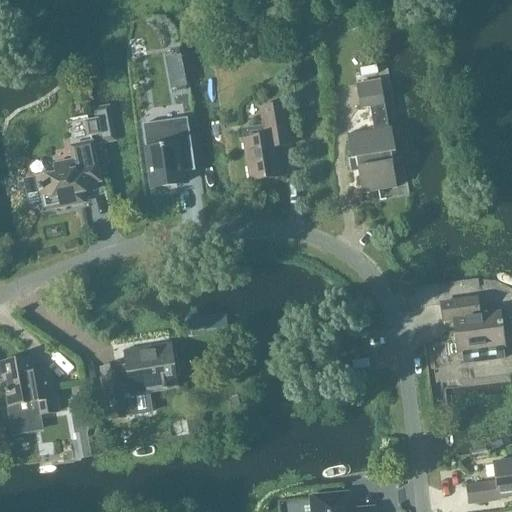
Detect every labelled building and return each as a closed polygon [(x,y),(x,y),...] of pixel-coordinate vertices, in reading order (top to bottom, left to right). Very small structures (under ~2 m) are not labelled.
[(186,77),(170,80),(172,89),(178,88),(178,91),(186,89),(185,86),(187,86),(186,77)] [(370,110),(385,107),(381,81),(357,84),(360,111),(370,110)] [(281,178),(276,149),(292,146),(285,104),(260,107),(265,138),(245,141),(252,183),(281,178)] [(100,145),(117,142),(109,105),(90,108),(92,122),(96,121),(98,135),(100,145)] [(396,154),(392,129),(389,129),(385,107),(370,110),(374,132),(347,136),(351,160),(349,161),(351,174),(358,173),(362,195),(397,188),(392,155),(396,154)] [(186,118),(141,125),(152,191),(184,186),(182,173),(193,171),(190,149),(196,149),(193,128),(187,129),(186,118)] [(92,122),(85,123),(88,137),(98,135),(96,121),(92,122)] [(57,173),(21,181),(27,208),(42,205),(43,210),(45,211),(84,204),(82,194),(94,192),(93,184),(101,183),(93,143),(72,147),(75,162),(56,166),(57,173)] [(476,300),(441,305),(444,321),(444,322),(455,321),(459,350),(463,349),(465,365),(504,359),(502,344),(499,328),(503,327),(503,323),(501,323),(501,321),(500,314),(478,317),(476,300)] [(117,367),(101,369),(107,405),(110,421),(153,414),(151,405),(149,394),(177,389),(170,346),(125,353),(127,370),(118,371),(117,367)] [(36,389),(31,359),(2,365),(11,422),(57,414),(52,386),(36,389)] [(83,400),(70,402),(72,411),(84,409),(83,400)] [(469,506),(490,503),(490,501),(511,497),(511,461),(494,464),(496,484),(467,488),(469,506)] [(348,511),(347,496),(312,500),(313,511),(373,511),(373,509),(348,511)]
